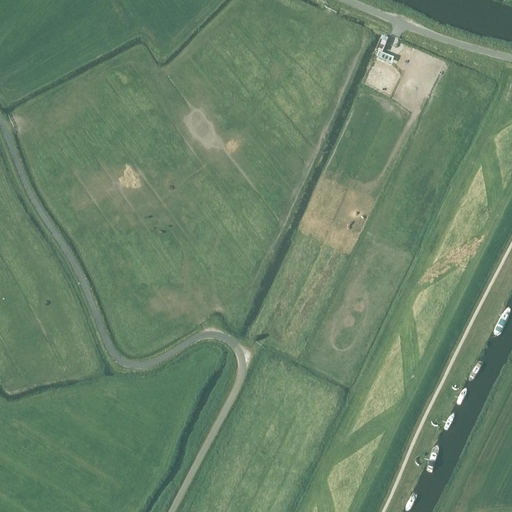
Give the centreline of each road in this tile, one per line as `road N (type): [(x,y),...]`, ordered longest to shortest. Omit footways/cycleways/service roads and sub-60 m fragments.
road 1 (unclassified): [(172,511),(245,357),(229,341),(204,336),(143,368),(123,365),(34,202),(0,119)]
road 2 (unclassified): [(511,58),(423,34),(343,0)]
